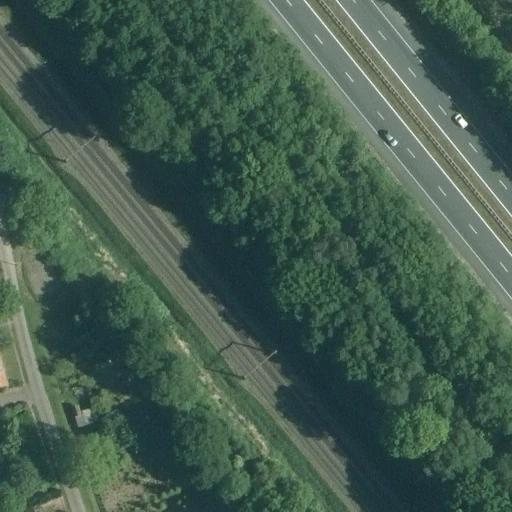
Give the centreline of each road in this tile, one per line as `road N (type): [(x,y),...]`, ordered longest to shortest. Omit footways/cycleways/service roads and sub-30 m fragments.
road 1 (track): [(511,472),(399,341),(374,304),(362,259),(138,0)]
road 2 (motorway): [(278,0),(511,288)]
road 3 (unclassified): [(77,511),(27,357),(0,238)]
road 4 (motorway): [(511,200),(349,0)]
